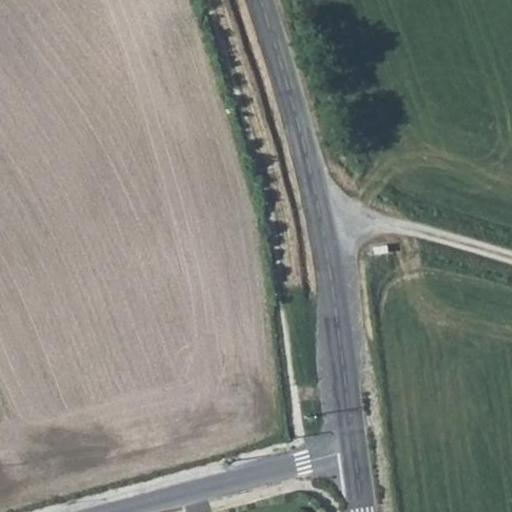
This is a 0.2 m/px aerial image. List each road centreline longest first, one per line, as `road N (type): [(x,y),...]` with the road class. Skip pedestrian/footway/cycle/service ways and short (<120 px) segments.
road 1 (secondary): [(261,0),(322,225),(352,451)]
road 2 (residential): [(352,451),(112,511)]
road 3 (track): [(322,225),(379,223),(511,256)]
